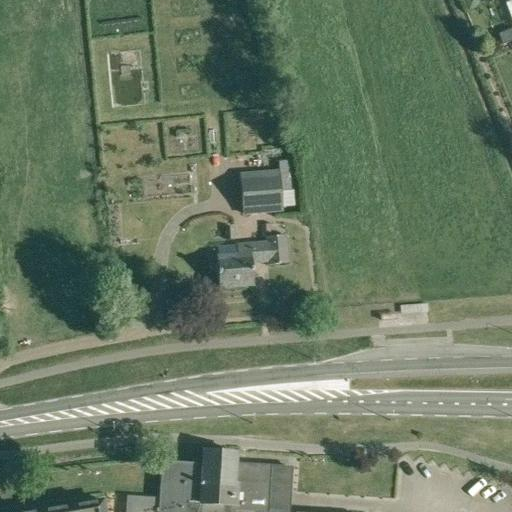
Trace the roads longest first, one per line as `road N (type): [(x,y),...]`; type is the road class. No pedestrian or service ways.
road 1 (secondary): [(511,364),(302,374),(150,392),(0,427)]
road 2 (secondary): [(0,427),(296,409),(511,414)]
